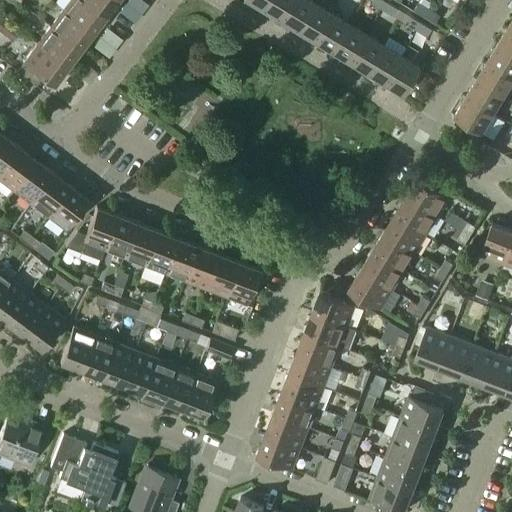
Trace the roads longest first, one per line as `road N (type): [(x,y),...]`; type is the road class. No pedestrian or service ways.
road 1 (residential): [(301,259),(111,183),(57,143)]
road 2 (residential): [(223,460),(0,375)]
road 3 (residential): [(223,460),(301,259)]
road 4 (residential): [(301,259),(335,259),(416,135)]
road 5 (residential): [(57,143),(168,0)]
road 6 (residential): [(416,135),(496,0)]
road 7 (residential): [(362,511),(223,460)]
